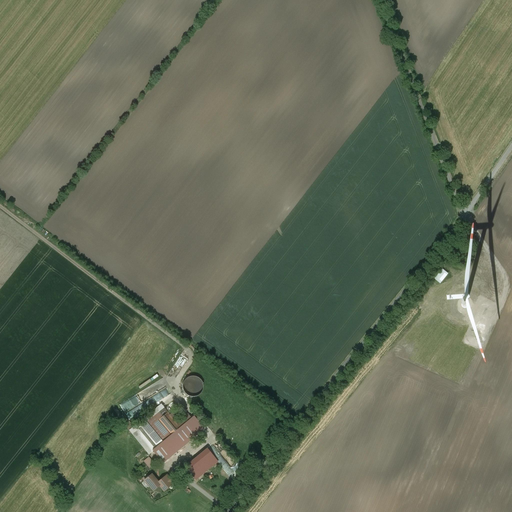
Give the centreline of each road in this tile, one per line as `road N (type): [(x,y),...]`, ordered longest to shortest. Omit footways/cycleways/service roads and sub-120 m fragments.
road 1 (unclassified): [(465,213),(227,511)]
road 2 (track): [(0,205),(192,354),(178,386),(204,422)]
road 3 (unclassified): [(382,0),(465,213)]
road 4 (track): [(465,213),(505,276),(493,324),(473,314)]
